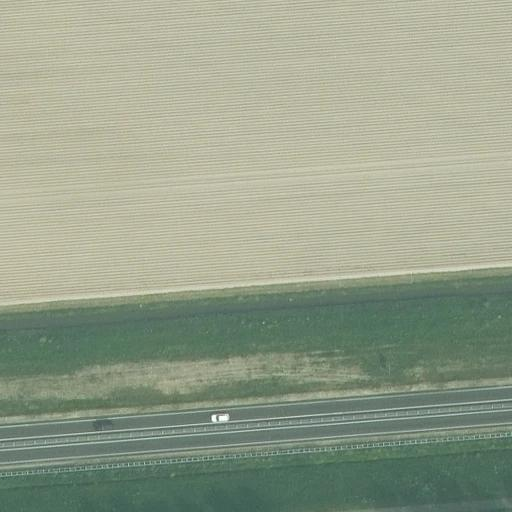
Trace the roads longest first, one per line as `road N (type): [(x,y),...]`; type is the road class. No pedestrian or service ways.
road 1 (trunk): [(511,395),(0,436)]
road 2 (trunk): [(0,457),(511,417)]
